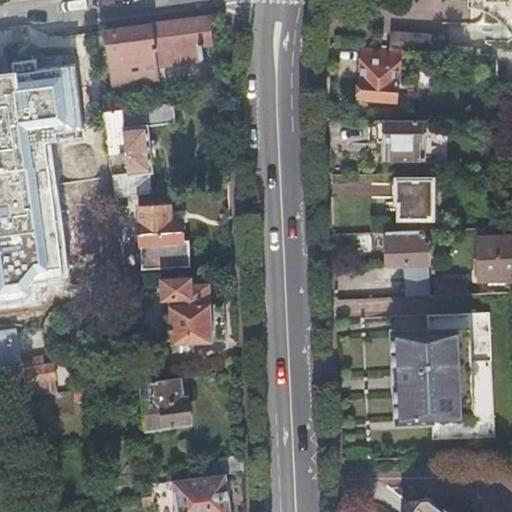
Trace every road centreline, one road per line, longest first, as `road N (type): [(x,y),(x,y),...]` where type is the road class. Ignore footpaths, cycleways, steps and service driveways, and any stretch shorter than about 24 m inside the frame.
road 1 (primary): [(295,511),(278,0)]
road 2 (residential): [(179,1),(0,28)]
